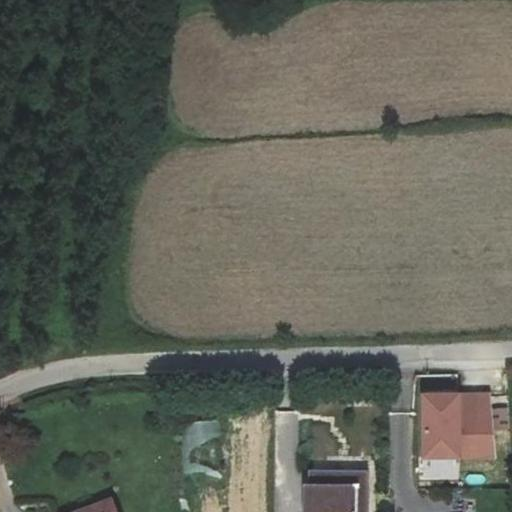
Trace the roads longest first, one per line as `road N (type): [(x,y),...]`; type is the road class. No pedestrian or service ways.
road 1 (unclassified): [(511,352),(150,362),(87,368),(0,392)]
road 2 (unknown): [(425,511),(418,355)]
